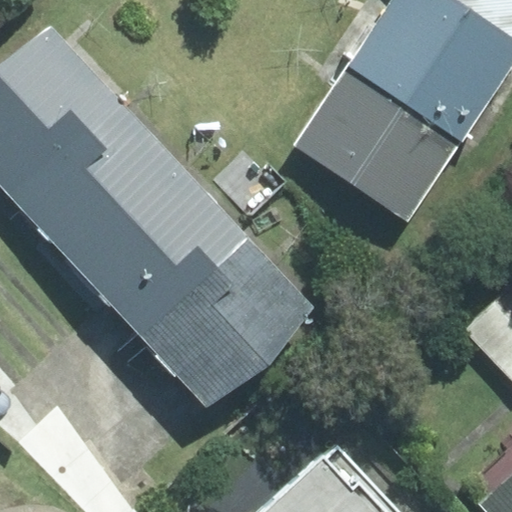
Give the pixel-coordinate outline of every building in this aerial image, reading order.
[(394,0),(353,60),(464,135),(511,64),(511,38),(455,0),(394,0)] [(511,0),(455,0),(511,38),(511,0)] [(0,182),(5,188),(114,89),(52,21),(0,67),(0,182)] [(353,60),(295,144),(407,220),(464,135),(353,60)] [(65,254),(174,154),(114,89),(5,188),(65,254)] [(127,321),(236,221),(174,154),(65,254),(127,321)] [(313,308),(236,221),(127,321),(207,405),(269,365),(313,308)] [(511,286),(466,329),(511,378),(511,286)] [(397,511),(336,446),(262,511),(397,511)] [(486,511),(511,511),(511,472),(478,503),(486,511)]
